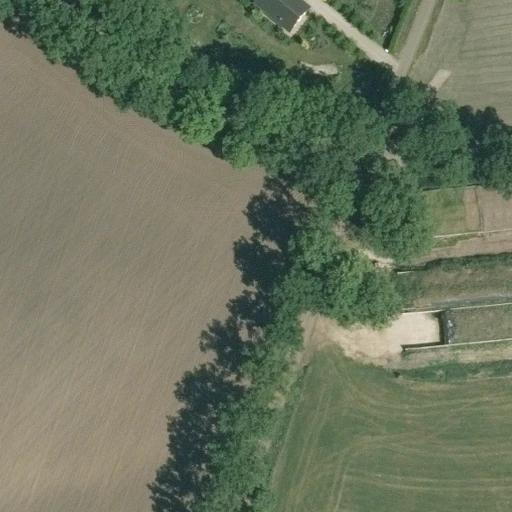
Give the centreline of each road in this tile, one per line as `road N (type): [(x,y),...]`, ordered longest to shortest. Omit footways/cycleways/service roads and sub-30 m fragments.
road 1 (track): [(373,160),(243,511)]
road 2 (unclassified): [(373,160),(262,135),(198,106),(61,0)]
road 3 (unclassified): [(373,160),(428,0)]
road 4 (unclassified): [(511,149),(373,160)]
